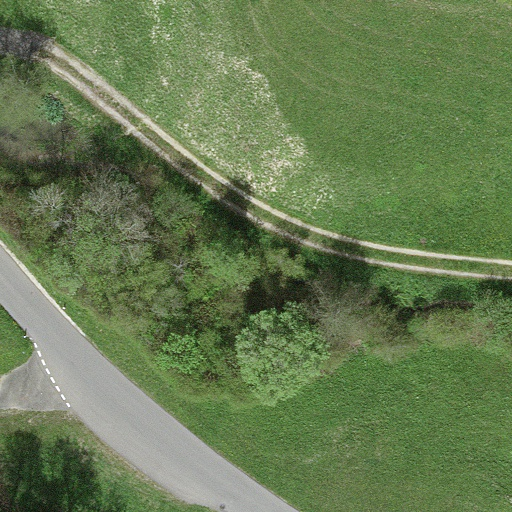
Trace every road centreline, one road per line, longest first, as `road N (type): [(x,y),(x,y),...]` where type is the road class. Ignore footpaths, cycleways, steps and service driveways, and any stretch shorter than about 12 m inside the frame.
road 1 (track): [(511,278),(316,245),(244,209),(76,72),(0,46)]
road 2 (tertiary): [(264,511),(190,464),(79,361),(0,273)]
